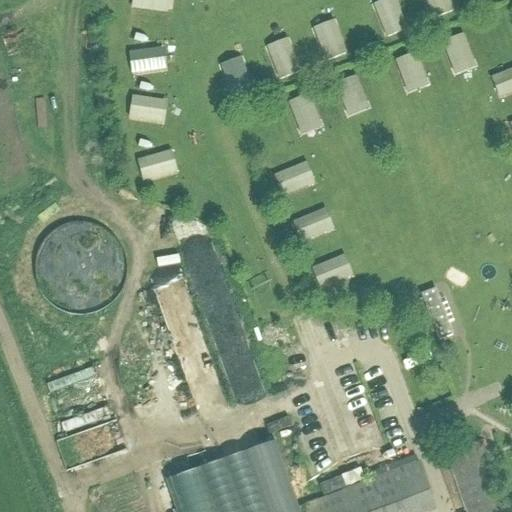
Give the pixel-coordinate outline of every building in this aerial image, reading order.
[(412,31),(399,0),(393,0),(380,6),(393,39),(412,31)] [(431,0),(441,25),(459,18),(452,0),(431,0)] [(320,26),(330,65),(351,60),(341,21),(320,26)] [(460,76),(479,72),(470,37),(451,42),(460,76)] [(286,83),(305,76),(291,39),(272,46),(286,83)] [(166,71),(165,53),(132,54),(133,72),(166,71)] [(417,99),(436,91),(420,54),(400,62),(417,99)] [(225,63),(237,94),(256,87),(244,56),(225,63)] [(511,75),(498,82),(507,102),(511,100),(511,75)] [(352,121),(372,118),(365,79),(345,82),(352,121)] [(305,138),(324,134),(316,95),(297,99),(305,138)] [(165,124),(166,104),(132,102),(131,123),(165,124)] [(144,176),(178,170),(175,157),(142,163),(144,176)] [(315,174),(282,182),(286,196),(318,188),(315,174)] [(303,229),(331,218),(329,213),(300,224),(303,229)] [(302,229),(305,242),(337,235),(334,221),(302,229)] [(327,290),(356,279),(351,265),(322,276),(327,290)] [(420,295),(438,341),(453,335),(435,289),(420,295)] [(49,378),(54,393),(99,375),(94,360),(49,378)] [(307,378),(285,388),(290,398),(312,388),(307,378)] [(384,423),(401,417),(395,401),(379,407),(384,423)] [(55,420),(72,477),(132,459),(121,425),(118,426),(111,403),(55,420)] [(313,450),(323,445),(319,436),(328,431),(316,407),(297,416),(313,450)] [(501,511),(478,444),(444,456),(464,511),(501,511)] [(265,511),(244,453),(168,480),(179,511),(265,511)] [(436,511),(417,463),(290,511),(436,511)]
